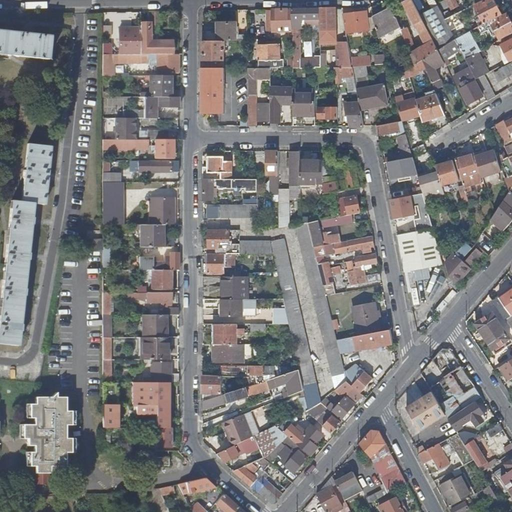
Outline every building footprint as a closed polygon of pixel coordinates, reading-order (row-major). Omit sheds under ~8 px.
[(415,25),(424,20),(421,15),(413,0),(407,0),(404,2),(415,25)] [(439,50),(456,39),(445,19),(436,0),(427,0),(432,9),(421,15),(424,20),(428,29),(439,50)] [(459,5),(456,0),(446,0),(452,9),(459,5)] [(490,21),(502,15),(495,0),(486,0),(476,5),(485,24),(490,21)] [(401,27),(393,7),(373,17),(377,29),(379,39),(401,27)] [(446,19),(452,15),(448,7),(445,9),(446,12),(443,14),(446,19)] [(320,18),(320,8),(293,9),(293,31),(293,38),(294,67),(301,67),(300,25),(310,26),(310,18),(320,18)] [(336,9),(336,8),(335,8),(321,8),(321,29),(337,29),(336,9)] [(293,31),(293,9),(273,9),(273,13),(268,13),(268,28),(274,28),(274,31),(293,31)] [(377,29),(373,17),(370,18),(369,11),(344,15),(347,34),(372,30),(372,29),(377,29)] [(511,32),(511,22),(507,13),(502,15),(490,21),(500,39),(511,32)] [(460,28),(456,22),(450,25),(453,31),(460,28)] [(218,23),(218,40),(229,40),(237,40),(237,23),(218,23)] [(149,24),(141,25),(141,29),(141,54),(173,54),(172,41),(161,42),(161,45),(150,46),(149,24)] [(424,60),(439,50),(428,29),(422,32),(426,39),(428,37),(431,42),(416,50),(407,26),(401,28),(415,65),(424,60)] [(141,29),(122,29),(122,54),(141,54),(141,29)] [(0,30),(0,53),(48,59),(51,35),(0,30)] [(456,39),(460,48),(466,59),(475,55),(478,53),(481,51),(470,32),(456,39)] [(510,61),(511,60),(511,38),(502,44),(510,61)] [(443,58),(443,59),(460,48),(456,39),(439,50),(443,58)] [(218,40),(204,40),(204,67),(225,67),(225,53),(228,53),(228,49),(229,49),(229,40),(218,40)] [(271,67),(281,67),(281,60),(281,59),(281,43),(279,43),(279,40),(278,40),(278,41),(272,41),(272,40),(269,41),(269,43),(259,44),(259,60),(260,60),(260,67),(271,67)] [(113,44),(103,44),(103,54),(113,54),(113,44)] [(492,54),(489,47),(481,51),(478,53),(482,61),(492,54)] [(430,65),(443,58),(439,50),(424,60),(427,68),(436,90),(443,87),(440,76),(437,77),(430,65)] [(113,54),(103,54),(103,75),(114,76),(114,62),(157,62),(157,73),(178,73),(178,54),(141,54),(122,54),(120,54),(113,54)] [(466,59),(477,79),(485,75),(485,74),(475,55),(466,59)] [(354,67),(363,66),(362,58),(352,60),(354,67)] [(411,78),(427,68),(424,60),(415,65),(408,69),(411,78)] [(360,103),(362,110),(388,105),(385,87),(386,86),(386,85),(385,85),(370,87),(366,66),(363,66),(354,67),(358,91),(360,103)] [(511,74),(507,66),(500,69),(505,79),(511,75),(511,74)] [(225,67),(204,67),(204,113),(225,113),(225,100),(228,100),(228,97),(225,97),(225,67)] [(271,78),(271,67),(260,67),(249,67),(249,78),(271,78)] [(349,92),(358,91),(354,67),(335,67),(336,73),(337,83),(343,82),(342,78),(347,77),(349,92)] [(145,97),(179,97),(179,89),(171,90),(171,75),(146,75),(146,79),(150,79),(150,84),(150,88),(150,92),(140,92),(140,97),(145,97)] [(477,79),(488,101),(496,96),(485,75),(477,79)] [(470,80),(472,83),(464,88),(462,86),(460,87),(469,104),(484,96),(475,79),(474,81),(472,78),(470,80)] [(294,82),(271,83),(271,123),(281,123),(281,95),(294,95),(294,94),(294,82)] [(249,84),(249,126),(257,126),(257,85),(249,84)] [(403,121),(422,115),(417,100),(415,92),(396,97),(403,121)] [(294,114),(316,114),(316,95),(294,94),(294,95),(294,114)] [(422,115),(424,121),(446,115),(438,94),(417,100),(422,115)] [(144,118),(157,118),(156,107),(179,107),(179,97),(145,97),(144,118)] [(352,126),(364,126),(362,110),(360,103),(348,104),(352,126)] [(319,118),(339,118),(339,107),(319,107),(319,118)] [(149,140),(156,140),(167,140),(167,131),(136,132),(136,118),(116,118),(116,140),(135,140),(142,140),(149,140)] [(399,136),(407,134),(403,121),(377,126),(379,136),(386,135),(394,133),(398,133),(399,136)] [(394,161),(413,157),(407,134),(399,136),(403,151),(401,151),(401,155),(394,156),(394,161)] [(103,140),(103,149),(135,149),(135,140),(116,140),(103,140)] [(174,159),(174,140),(167,140),(156,140),(156,158),(174,159)] [(24,177),(21,201),(34,202),(34,203),(45,204),(50,146),(28,144),(25,169),(23,169),(23,177),(24,177)] [(483,151),(475,154),(483,177),(503,170),(495,149),(487,152),(484,153),(483,151)] [(280,175),(280,151),(265,151),(265,154),(268,155),(268,175),(280,175)] [(301,187),(301,151),(290,151),(291,171),(291,186),(301,187)] [(324,194),(360,188),(358,178),(356,169),(355,163),(345,165),(348,180),(337,182),(336,177),(329,177),(329,154),(324,154),(324,174),(324,180),(324,194)] [(475,154),(456,160),(464,185),(464,186),(469,185),(484,180),(483,177),(475,154)] [(204,167),(204,179),(208,179),(209,172),(232,172),(233,161),(224,161),(224,157),(209,156),(209,167),(204,167)] [(418,174),(413,157),(394,161),(388,162),(391,179),(398,178),(405,176),(418,174)] [(453,160),(436,165),(438,170),(442,186),(448,184),(449,187),(453,185),(452,183),(459,181),(453,160)] [(172,174),(172,161),(139,161),(139,173),(172,174)] [(438,170),(419,176),(421,186),(423,193),(425,200),(445,194),(442,186),(438,170)] [(121,182),(122,181),(122,173),(104,173),(103,182),(121,182)] [(248,204),(258,204),(258,179),(232,179),(208,179),(204,179),(204,200),(216,200),(216,196),(217,196),(218,188),(249,188),(249,191),(245,191),(245,196),(248,196),(248,204)] [(121,204),(121,182),(103,182),(103,204),(121,204)] [(464,186),(464,185),(460,186),(464,202),(469,201),(464,186)] [(464,186),(469,201),(469,202),(473,200),(469,185),(464,186)] [(301,199),(301,187),(291,186),(291,189),(280,189),(280,200),(290,200),(290,199),(301,199)] [(423,193),(421,186),(408,189),(410,196),(423,193)] [(153,197),(166,197),(166,189),(152,189),(153,197)] [(511,214),(511,192),(510,191),(500,206),(497,212),(506,221),(511,214)] [(410,196),(391,200),(395,219),(415,215),(413,205),(412,200),(417,199),(421,216),(429,214),(425,200),(423,193),(410,196)] [(352,214),(361,213),(358,195),(346,198),(349,215),(352,214)] [(12,200),(7,250),(29,250),(32,224),(33,224),(34,217),(32,217),(34,203),(34,202),(21,201),(12,200)] [(279,228),(289,226),(290,200),(280,200),(279,228)] [(163,225),(176,224),(176,203),(154,203),(153,224),(155,224),(156,224),(161,225),(163,225)] [(103,204),(103,225),(108,225),(109,225),(112,225),(122,225),(121,204),(103,204)] [(222,217),(259,217),(258,204),(248,204),(228,204),(224,204),(222,204),(222,217)] [(209,207),(209,218),(220,218),(220,207),(209,207)] [(353,222),(352,214),(349,215),(337,217),(338,225),(353,222)] [(433,228),(429,214),(421,216),(422,219),(425,230),(433,228)] [(415,220),(418,231),(425,230),(422,219),(415,220)] [(332,243),(341,242),(339,233),(328,235),(327,232),(321,233),(318,221),(308,222),(314,247),(332,243)] [(314,247),(308,222),(301,224),(296,225),(333,377),(345,374),(334,330),(332,320),(326,295),(316,257),(314,247)] [(139,247),(163,247),(163,245),(163,237),(163,234),(161,234),(161,225),(156,224),(155,224),(153,224),(150,224),(140,225),(139,247)] [(418,231),(398,235),(405,271),(443,264),(442,259),(436,239),(433,228),(425,230),(418,231)] [(229,240),(229,229),(208,229),(209,248),(220,247),(220,243),(222,243),(222,241),(229,240)] [(474,246),(487,253),(494,241),(480,234),(474,246)] [(374,246),(372,236),(341,242),(332,243),(335,253),(362,248),(363,253),(372,251),(371,247),(374,246)] [(448,258),(442,237),(436,239),(442,259),(448,258)] [(284,239),(271,242),(273,253),(278,276),(286,308),(289,324),(299,370),(303,386),(316,383),(288,256),(284,239)] [(271,242),(271,241),(241,241),(241,244),(233,244),(228,244),(228,253),(235,253),(273,253),(271,242)] [(465,262),(464,261),(462,259),(472,248),(466,242),(446,265),(450,277),(447,277),(449,284),(456,290),(460,286),(457,283),(470,267),(465,262)] [(335,253),(332,243),(314,247),(316,257),(322,256),(335,253)] [(477,249),(465,262),(470,267),(483,253),(477,249)] [(29,250),(7,250),(0,310),(0,343),(18,346),(20,331),(21,331),(22,325),(20,325),(24,296),(25,296),(26,289),(24,289),(28,260),(29,260),(30,254),(28,253),(29,250)] [(178,270),(178,252),(169,252),(169,255),(164,255),(164,261),(156,261),(156,257),(139,257),(139,270),(171,270),(178,270)] [(225,267),(225,253),(208,253),(208,273),(225,273),(225,267)] [(235,253),(228,253),(225,253),(225,267),(235,267),(235,253)] [(378,263),(376,254),(357,258),(357,261),(358,266),(363,265),(378,263)] [(323,262),(322,256),(316,257),(326,295),(336,293),(334,288),(332,276),(334,275),(335,274),(334,267),(330,268),(328,262),(323,262)] [(356,270),(355,261),(351,262),(351,260),(347,261),(348,262),(345,263),(346,266),(348,266),(351,285),(381,279),(380,273),(365,276),(363,265),(358,266),(359,270),(356,270)] [(171,270),(139,270),(138,270),(138,275),(148,275),(148,282),(151,282),(151,289),(171,289),(171,270)] [(249,299),(249,276),(239,276),(234,276),(224,276),(224,299),(249,299)] [(511,288),(493,302),(505,319),(511,314),(511,288)] [(171,303),(171,293),(146,293),(146,302),(160,303),(160,306),(166,307),(166,305),(166,303),(170,303),(171,303)] [(257,299),(249,299),(224,299),(222,299),(222,316),(242,316),(243,307),(257,307),(257,299)] [(352,305),(358,335),(380,331),(378,317),(382,317),(381,310),(376,310),(375,301),(352,305)] [(289,324),(286,308),(274,308),(273,324),(289,324)] [(496,354),(511,344),(511,341),(493,313),(476,324),(496,354)] [(167,315),(163,315),(141,315),(141,337),(143,337),(167,337),(167,315)] [(339,319),(332,320),(334,330),(341,328),(339,319)] [(236,324),(213,324),(213,344),(236,344),(236,334),(244,334),(244,328),(236,328),(236,324)] [(266,332),(266,324),(251,324),(251,332),(266,332)] [(358,335),(353,336),(356,351),(393,344),(390,330),(380,331),(358,335)] [(169,351),(169,337),(167,337),(143,337),(144,360),(147,360),(166,360),(166,351),(169,351)] [(244,363),(245,344),(236,344),(213,344),(212,344),(212,363),(223,362),(223,352),(232,352),(232,363),(244,363)] [(476,401),(482,397),(451,349),(443,348),(433,360),(445,377),(441,381),(431,388),(432,390),(446,414),(449,418),(455,415),(467,407),(476,401)] [(223,362),(232,363),(232,352),(223,352),(223,362)] [(511,359),(502,366),(510,379),(511,378),(511,359)] [(111,360),(103,360),(103,382),(111,382),(111,360)] [(445,377),(433,360),(422,373),(431,388),(441,381),(445,377)] [(178,383),(178,374),(171,374),(170,362),(151,362),(151,378),(143,378),(143,383),(178,383)] [(357,364),(346,376),(347,381),(361,393),(373,378),(357,364)] [(248,374),(280,375),(278,366),(217,366),(217,373),(248,373),(248,374)] [(304,390),(303,386),(299,370),(280,376),(264,381),(249,386),(203,401),(203,410),(289,381),(292,395),(304,390)] [(203,375),(203,393),(222,393),(222,376),(203,375)] [(249,386),(264,381),(264,377),(257,377),(255,378),(249,378),(249,386)] [(361,393),(347,381),(336,390),(341,395),(345,391),(357,402),(363,395),(361,393)] [(446,414),(432,390),(407,406),(421,430),(446,414)] [(35,466),(35,472),(49,471),(49,466),(65,466),(65,452),(71,452),(71,438),(65,438),(65,425),(71,425),(71,411),(65,411),(65,397),(56,397),(56,392),(51,397),(35,397),(35,404),(29,404),(29,418),(34,418),(34,425),(22,424),(22,439),(28,439),(34,439),(34,446),(34,452),(30,452),(30,466),(35,466)] [(331,404),(325,400),(321,403),(322,404),(328,408),(345,423),(351,417),(347,413),(355,403),(347,396),(344,400),(338,406),(336,408),(331,403),(331,404)] [(335,404),(338,406),(344,400),(341,397),(335,404)] [(485,401),(482,397),(476,401),(479,405),(485,401)] [(479,405),(476,401),(467,407),(470,412),(465,415),(473,427),(487,418),(483,412),(480,407),(479,405)] [(328,408),(322,404),(307,411),(314,418),(328,408)] [(118,405),(103,405),(103,427),(109,427),(118,427),(118,405)] [(168,405),(136,405),(136,414),(156,414),(156,428),(168,428),(168,405)] [(329,412),(319,423),(323,427),(324,426),(332,433),(341,423),(329,412)] [(253,437),(244,414),(223,423),(233,446),(235,446),(242,442),(253,437)] [(460,423),(455,415),(449,418),(454,426),(460,423)] [(504,430),(499,423),(488,431),(492,438),(504,430)] [(276,426),(255,436),(265,458),(270,463),(271,464),(281,453),(287,446),(296,454),(289,462),(286,459),(285,460),(283,463),(295,473),(310,455),(297,444),(280,430),(276,426)] [(156,428),(133,427),(133,431),(151,431),(153,431),(153,447),(171,448),(171,428),(168,428),(156,428)] [(294,435),(285,427),(280,430),(297,444),(306,434),(300,428),(294,435)] [(312,427),(306,434),(297,444),(310,455),(317,447),(314,444),(321,435),(312,427)] [(372,430),(360,444),(371,457),(375,454),(378,451),(380,453),(383,450),(386,452),(390,451),(379,431),(372,430)] [(474,440),(479,437),(475,430),(462,439),(466,445),(474,440)] [(462,439),(459,433),(448,439),(464,465),(475,460),(466,445),(462,439)] [(255,436),(253,437),(242,442),(244,446),(244,447),(247,446),(250,454),(254,463),(255,462),(265,458),(255,436)] [(489,464),(476,443),(474,440),(466,445),(475,460),(482,471),(488,467),(497,461),(496,459),(489,464)] [(439,443),(419,453),(425,463),(434,458),(440,470),(450,464),(439,443)] [(235,446),(233,446),(221,452),(220,452),(224,462),(239,455),(236,449),(235,446)] [(287,446),(281,453),(285,460),(286,459),(289,462),(296,454),(287,446)] [(394,460),(391,453),(378,459),(382,466),(394,460)] [(254,463),(250,454),(243,458),(246,466),(252,463),(254,463)] [(270,463),(265,458),(255,462),(264,471),(270,463)] [(382,466),(376,469),(380,477),(394,470),(392,466),(393,465),(391,463),(395,461),(394,460),(382,466)] [(157,464),(143,465),(143,473),(153,473),(153,466),(168,465),(168,461),(157,464)] [(394,470),(380,477),(383,484),(388,493),(407,483),(395,461),(391,463),(393,465),(392,466),(394,470)] [(246,466),(234,471),(251,486),(257,479),(252,474),(257,467),(252,463),(246,466)] [(274,505),(293,483),(271,464),(270,463),(264,471),(257,479),(251,486),(274,505)] [(444,493),(441,495),(443,500),(447,498),(451,506),(472,495),(461,475),(463,473),(460,467),(439,478),(441,484),(440,485),(444,493)] [(493,475),(488,467),(482,471),(486,479),(493,475)] [(49,471),(35,472),(35,484),(49,484),(49,471)] [(511,479),(511,472),(511,471),(503,476),(508,482),(511,479)] [(363,491),(353,472),(335,481),(345,500),(363,491)] [(497,481),(493,475),(486,479),(490,485),(497,481)] [(204,478),(178,484),(183,495),(214,487),(204,478)] [(383,490),(367,498),(369,503),(388,493),(383,484),(380,485),(383,490)] [(162,488),(163,495),(176,492),(175,485),(162,488)] [(497,497),(490,485),(484,489),(497,511),(499,511),(505,509),(501,502),(497,497)] [(332,487),(317,495),(325,511),(327,511),(331,510),(332,511),(335,511),(340,510),(338,507),(341,505),(332,487)] [(501,502),(511,494),(511,492),(509,489),(497,497),(501,502)] [(472,495),(451,506),(454,511),(463,511),(469,509),(470,511),(476,508),(473,503),(483,497),(480,491),(472,495)] [(234,511),(238,508),(223,495),(215,504),(223,511),(234,511)] [(397,497),(380,506),(382,511),(404,511),(407,509),(403,502),(400,503),(397,497)]
